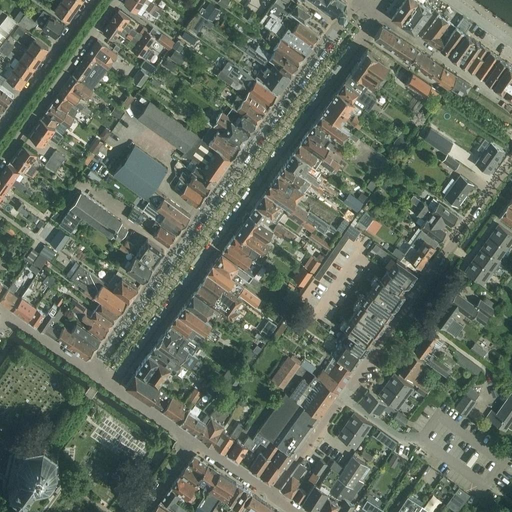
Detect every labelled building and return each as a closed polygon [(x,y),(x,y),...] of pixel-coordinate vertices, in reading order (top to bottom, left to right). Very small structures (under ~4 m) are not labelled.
[(68,20),(75,10),(61,0),(54,10),(68,20)] [(75,10),(82,0),(61,0),(75,10)] [(141,0),(125,0),(124,2),(132,8),(136,11),(140,5),(152,13),(155,10),(141,0)] [(141,0),(155,10),(157,5),(149,0),(141,0)] [(305,22),(311,13),(296,2),(293,0),(289,0),(288,3),(284,8),(289,12),(288,13),(289,13),(290,12),(305,22)] [(319,0),(320,0),(331,9),(333,6),(337,0),(319,0)] [(339,17),(347,8),(344,6),(346,3),(345,0),(337,0),(333,6),(332,15),(333,13),(339,17)] [(414,32),(430,9),(417,0),(397,0),(388,13),(389,15),(392,16),(391,17),(414,32)] [(282,22),(312,43),(318,34),(294,17),(291,20),(287,17),(289,13),(288,13),(289,12),(284,8),(276,2),(275,1),(274,1),(268,9),(279,16),(276,20),(280,23),(282,22)] [(202,6),(199,11),(202,13),(213,20),(220,9),(210,2),(205,9),(202,6)] [(280,23),(276,20),(279,16),(268,9),(266,12),(259,21),(264,25),(279,35),(305,53),(312,43),(282,22),(280,23)] [(20,11),(14,19),(18,22),(32,32),(37,24),(38,24),(36,23),(34,22),(24,14),(20,11)] [(45,11),(36,23),(38,24),(37,24),(42,27),(47,32),(55,37),(64,25),(50,15),(45,11)] [(143,36),(147,31),(148,29),(143,26),(139,33),(131,28),(131,29),(125,25),(129,19),(118,11),(114,15),(111,19),(112,19),(111,20),(140,41),(143,36)] [(200,14),(189,28),(196,33),(203,23),(207,18),(200,14)] [(440,49),(456,26),(439,14),(422,37),(440,49)] [(7,15),(3,20),(13,27),(16,23),(7,15)] [(465,33),(472,23),(462,17),(456,26),(440,49),(449,56),(465,33)] [(3,20),(0,24),(9,32),(13,27),(3,20)] [(140,41),(111,20),(103,32),(114,40),(118,34),(125,38),(126,37),(130,40),(129,41),(136,46),(140,41)] [(0,24),(0,32),(5,37),(9,32),(0,24)] [(387,46),(395,34),(382,25),(374,37),(387,46)] [(21,36),(25,31),(19,27),(16,32),(21,36)] [(155,37),(157,39),(156,40),(168,49),(173,43),(152,28),(149,33),(155,37)] [(305,53),(279,35),(271,30),(266,37),(271,40),(269,43),(276,48),(298,63),(305,53)] [(147,31),(143,36),(140,41),(136,46),(132,51),(145,60),(152,50),(148,47),(155,37),(149,33),(147,31)] [(184,31),(181,36),(192,44),(196,39),(184,31)] [(482,44),(465,33),(449,56),(467,67),(482,44)] [(398,53),(406,41),(395,34),(387,46),(398,53)] [(42,58),(49,48),(35,38),(28,48),(42,58)] [(107,70),(108,68),(113,61),(113,60),(118,53),(105,45),(97,39),(86,56),(95,62),(107,70)] [(11,51),(14,46),(6,40),(3,45),(11,51)] [(260,70),(257,75),(279,91),(285,81),(287,80),(288,78),(288,77),(291,73),(258,49),(257,51),(254,49),(249,45),(241,40),(237,46),(254,57),(253,57),(268,66),(263,72),(260,70)] [(409,60),(417,48),(406,41),(398,53),(409,60)] [(258,43),(254,49),(257,51),(258,49),(291,73),(298,63),(276,48),(273,53),(258,43)] [(475,73),(490,50),(482,44),(467,67),(475,73)] [(0,51),(7,56),(11,51),(3,45),(0,48),(0,51)] [(34,68),(42,58),(28,48),(21,58),(34,68)] [(416,65),(423,52),(417,48),(409,60),(416,65)] [(380,75),(382,72),(388,64),(367,49),(359,60),(380,75)] [(173,53),(170,57),(180,65),(183,61),(186,57),(175,50),(173,53)] [(484,79),(499,57),(499,56),(490,50),(475,73),(484,79)] [(422,69),(430,57),(423,52),(416,65),(422,69)] [(93,91),(94,90),(93,89),(107,70),(95,62),(86,56),(73,74),(82,80),(81,81),(88,87),(93,91)] [(428,73),(436,61),(430,57),(422,69),(428,73)] [(511,97),(511,65),(499,57),(484,79),(511,97)] [(27,78),(34,68),(21,58),(13,68),(27,78)] [(372,86),(380,75),(359,60),(351,71),(366,81),(372,86)] [(145,70),(149,64),(145,61),(141,67),(145,70)] [(435,78),(443,66),(436,61),(428,73),(435,78)] [(269,104),(276,94),(263,85),(252,78),(239,68),(236,66),(234,64),(228,74),(235,79),(269,104)] [(448,86),(456,75),(443,66),(435,78),(448,86)] [(20,88),(27,78),(13,68),(6,77),(20,88)] [(141,87),(149,76),(139,69),(132,80),(141,87)] [(227,74),(221,70),(217,75),(230,84),(230,85),(243,93),(244,92),(246,93),(243,98),(250,103),(249,105),(262,114),(269,104),(235,79),(228,74),(227,74)] [(344,80),(359,91),(366,81),(351,71),(344,80)] [(424,95),(425,93),(431,85),(413,72),(405,82),(424,95)] [(87,99),(93,91),(88,87),(81,81),(72,75),(65,84),(78,94),(79,93),(87,99)] [(466,91),(468,89),(471,85),(456,75),(448,86),(463,96),(466,91)] [(344,80),(336,91),(361,109),(363,110),(368,103),(371,99),(359,91),(344,80)] [(65,84),(58,94),(77,108),(78,107),(81,109),(88,114),(90,110),(84,106),(77,101),(78,99),(80,97),(81,96),(78,94),(65,84)] [(0,102),(6,107),(13,97),(5,91),(0,86),(0,102)] [(358,122),(361,118),(356,115),(359,114),(361,112),(361,109),(336,91),(329,102),(347,115),(358,122)] [(58,94),(52,101),(67,112),(71,106),(73,107),(76,109),(77,108),(58,94)] [(255,123),(262,114),(249,105),(250,103),(243,98),(238,95),(230,106),(231,106),(255,123)] [(52,101),(41,117),(63,132),(67,127),(74,117),(67,112),(52,101)] [(192,158),(203,166),(201,168),(216,178),(231,157),(216,147),(215,148),(151,101),(139,118),(185,151),(181,155),(184,157),(184,156),(192,158)] [(358,122),(347,115),(329,102),(321,112),(340,125),(344,119),(350,122),(355,126),(358,122)] [(119,119),(123,112),(115,106),(110,113),(119,119)] [(249,132),(255,124),(255,123),(231,106),(226,114),(231,118),(230,119),(249,132)] [(240,144),(249,132),(230,119),(231,118),(226,114),(222,112),(221,111),(216,118),(218,119),(214,125),(240,144)] [(321,112),(314,122),(325,129),(339,140),(341,141),(347,133),(349,135),(348,136),(355,141),(358,138),(346,130),(340,125),(321,112)] [(40,119),(34,127),(49,138),(56,142),(62,134),(55,129),(40,119)] [(213,126),(205,121),(203,125),(211,131),(213,129),(216,131),(209,141),(216,147),(231,157),(240,144),(214,125),(213,126)] [(314,122),(307,132),(326,145),(331,139),(322,133),(325,129),(314,122)] [(43,146),(49,138),(34,127),(28,135),(43,146)] [(453,143),(430,128),(423,138),(446,153),(453,143)] [(307,132),(300,142),(321,157),(327,162),(330,158),(324,153),(328,147),(326,145),(307,132)] [(403,138),(396,147),(401,151),(408,141),(403,138)] [(337,168),(333,165),(331,164),(321,157),(300,142),(292,153),(311,166),(314,168),(319,161),(330,169),(332,171),(333,169),(335,170),(337,168)] [(488,173),(504,151),(490,142),(475,163),(488,173)] [(168,169),(135,143),(113,174),(146,198),(153,188),(168,169)] [(22,144),(16,152),(31,163),(39,168),(43,163),(38,160),(37,155),(22,144)] [(338,144),(333,150),(344,158),(349,151),(338,144)] [(62,162),(65,157),(55,150),(52,155),(62,162)] [(31,163),(16,152),(10,161),(31,176),(33,174),(34,175),(39,168),(31,163)] [(311,166),(292,153),(285,163),(284,164),(317,187),(319,184),(315,181),(316,179),(308,173),(307,175),(305,174),(311,166)] [(454,170),(460,163),(447,154),(442,161),(454,170)] [(58,167),(62,162),(52,155),(48,160),(58,167)] [(55,171),(58,167),(48,160),(45,164),(55,171)] [(29,196),(32,192),(27,189),(28,188),(15,179),(20,172),(8,164),(0,175),(12,183),(11,184),(29,196)] [(216,178),(201,168),(196,164),(191,171),(211,186),(216,178)] [(317,187),(284,164),(279,172),(299,187),(304,181),(321,193),(323,191),(317,187)] [(100,177),(90,170),(87,174),(97,181),(100,177)] [(211,186),(191,171),(188,176),(182,172),(179,177),(181,179),(204,195),(211,186)] [(299,196),(304,190),(299,187),(279,172),(270,184),(296,201),(299,196)] [(0,191),(4,194),(11,184),(12,183),(0,175),(0,191)] [(457,205),(473,184),(460,175),(444,196),(457,205)] [(196,206),(204,195),(181,179),(175,187),(181,191),(179,194),(196,206)] [(264,192),(287,208),(289,210),(286,215),(311,232),(316,226),(324,233),(330,224),(309,209),(311,206),(310,205),(307,209),(296,202),(296,201),(270,184),(264,192)] [(190,215),(153,188),(146,198),(145,200),(146,200),(146,199),(148,201),(182,225),(190,215)] [(77,191),(59,217),(62,219),(59,222),(71,231),(83,215),(116,239),(119,241),(127,230),(119,224),(121,220),(81,191),(80,192),(77,191)] [(259,199),(255,205),(274,219),(277,221),(283,213),(287,208),(264,192),(259,199)] [(361,193),(358,197),(363,201),(366,196),(361,193)] [(373,194),(369,200),(374,204),(378,197),(373,194)] [(354,196),(348,204),(357,211),(363,203),(354,196)] [(428,205),(420,200),(415,196),(411,202),(416,206),(443,226),(446,222),(451,226),(458,216),(449,210),(433,198),(428,205)] [(148,201),(142,209),(159,221),(168,228),(176,234),(179,229),(182,225),(148,201)] [(511,206),(508,204),(499,217),(501,219),(504,221),(507,223),(511,226),(511,206)] [(268,227),(273,220),(274,219),(255,205),(249,213),(268,227)] [(439,241),(445,232),(441,229),(443,226),(416,206),(412,211),(420,217),(416,222),(421,226),(419,228),(422,229),(439,241)] [(133,222),(140,213),(134,209),(128,218),(133,222)] [(349,221),(356,213),(350,209),(344,217),(349,221)] [(366,229),(374,218),(364,211),(356,222),(366,229)] [(249,213),(247,212),(242,219),(244,220),(242,223),(265,239),(271,230),(280,237),(283,233),(292,239),(295,235),(293,234),(273,220),(268,227),(249,213)] [(168,246),(175,236),(154,221),(152,225),(156,227),(155,228),(157,230),(153,235),(168,246)] [(14,236),(18,230),(9,223),(4,229),(14,236)] [(271,250),(274,245),(273,244),(265,239),(242,223),(235,233),(235,234),(260,250),(263,251),(266,247),(271,250)] [(507,248),(511,240),(511,234),(498,224),(490,236),(507,248)] [(351,225),(344,234),(349,238),(354,241),(361,232),(351,225)] [(427,257),(439,241),(422,229),(410,245),(427,257)] [(320,236),(313,231),(310,235),(318,240),(320,236)] [(253,259),(260,250),(235,234),(228,243),(252,258),(253,259)] [(66,242),(57,236),(52,244),(60,250),(66,242)] [(498,260),(507,248),(490,236),(481,248),(498,260)] [(153,266),(164,251),(147,238),(136,254),(153,266)] [(130,249),(131,250),(134,245),(127,241),(124,245),(130,249)] [(124,245),(122,243),(118,247),(127,253),(130,249),(124,245)] [(246,267),(252,258),(228,243),(222,251),(230,257),(246,267)] [(376,243),(372,249),(378,253),(382,248),(376,243)] [(50,261),(56,253),(45,245),(39,253),(50,261)] [(417,272),(427,257),(410,245),(408,249),(400,260),(406,265),(417,272)] [(498,260),(481,248),(473,259),(491,273),(492,271),(493,272),(501,261),(498,260)] [(33,262),(39,253),(32,249),(26,258),(33,262)] [(254,275),(230,258),(222,253),(213,264),(231,276),(235,270),(237,272),(236,273),(250,282),(250,283),(255,286),(260,279),(254,275)] [(320,262),(324,256),(319,253),(316,259),(320,262)] [(143,280),(152,268),(135,255),(126,268),(143,280)] [(314,272),(320,262),(311,256),(304,266),(314,272)] [(483,284),(491,273),(473,259),(465,271),(483,284)] [(347,330),(341,339),(363,355),(370,345),(369,344),(376,334),(377,335),(378,333),(379,332),(388,320),(387,319),(395,308),(396,306),(405,294),(403,293),(406,288),(408,286),(416,274),(396,260),(389,270),(387,269),(386,271),(385,273),(382,277),(381,277),(380,276),(378,278),(343,327),(347,330)] [(105,262),(101,267),(109,272),(113,267),(105,262)] [(228,290),(236,279),(231,276),(213,264),(206,275),(228,290)] [(72,268),(66,275),(85,290),(86,289),(95,296),(118,312),(127,301),(119,295),(103,284),(104,282),(80,265),(76,271),(72,268)] [(129,300),(138,287),(123,277),(124,276),(117,270),(107,284),(129,300)] [(298,282),(303,285),(312,273),(307,270),(298,282)] [(206,275),(193,292),(220,312),(226,316),(233,321),(239,313),(236,310),(243,301),(237,296),(230,292),(231,291),(228,290),(206,275)] [(21,298),(13,309),(20,314),(29,301),(31,298),(28,296),(32,289),(35,284),(32,281),(22,296),(21,298)] [(10,287),(4,283),(0,287),(0,299),(13,309),(21,298),(19,296),(13,293),(18,287),(13,283),(10,287)] [(237,296),(240,292),(234,287),(231,291),(230,292),(237,296)] [(113,320),(118,312),(95,296),(86,289),(85,290),(83,293),(98,303),(95,307),(113,320)] [(220,312),(193,292),(184,305),(204,319),(211,310),(218,315),(220,312)] [(473,317),(483,324),(494,309),(493,308),(495,304),(485,297),(483,301),(479,298),(474,305),(464,298),(456,292),(449,302),(450,303),(436,322),(444,328),(456,336),(463,326),(452,318),(458,309),(472,318),(473,317)] [(27,319),(36,306),(33,304),(29,301),(20,314),(27,319)] [(92,312),(86,307),(78,301),(75,305),(83,311),(107,328),(113,320),(95,307),(92,312)] [(48,324),(52,318),(54,315),(57,311),(59,308),(53,303),(48,311),(47,313),(36,306),(27,319),(43,330),(43,331),(48,324)] [(101,337),(107,328),(83,311),(75,305),(71,310),(81,317),(90,323),(87,327),(101,337)] [(215,341),(218,336),(217,335),(218,334),(209,328),(212,325),(204,319),(184,305),(177,314),(206,334),(207,335),(215,341)] [(298,311),(294,307),(285,319),(290,322),(298,311)] [(57,322),(62,315),(57,311),(54,315),(52,318),(57,322)] [(177,314),(169,324),(184,335),(187,338),(191,340),(192,339),(196,333),(203,338),(206,334),(177,314)] [(270,334),(277,325),(269,319),(262,329),(270,334)] [(95,347),(100,339),(76,322),(71,331),(76,334),(95,347)] [(43,331),(55,338),(60,332),(48,324),(43,331)] [(169,324),(163,334),(187,351),(192,355),(199,346),(187,338),(184,335),(169,324)] [(67,347),(76,334),(71,331),(64,326),(60,332),(55,338),(67,347)] [(440,346),(443,342),(438,338),(439,337),(430,331),(414,352),(423,358),(433,345),(436,347),(439,347),(440,346)] [(257,332),(255,335),(265,343),(267,339),(257,332)] [(86,360),(94,347),(95,347),(76,334),(67,347),(86,360)] [(195,364),(183,356),(187,351),(163,334),(155,344),(179,361),(179,362),(180,363),(181,362),(189,368),(187,371),(189,373),(187,375),(188,376),(189,376),(193,371),(191,369),(195,364)] [(331,352),(331,353),(335,356),(338,358),(353,369),(362,355),(363,355),(341,339),(340,339),(331,352)] [(179,361),(155,344),(148,354),(171,371),(181,377),(184,373),(187,375),(189,373),(187,371),(189,368),(181,362),(180,363),(179,362),(179,361)] [(250,358),(254,353),(250,350),(246,355),(250,358)] [(141,364),(136,371),(160,387),(165,380),(171,371),(148,354),(141,364)] [(416,380),(414,378),(425,363),(413,354),(400,372),(412,381),(427,393),(431,389),(417,379),(416,380)] [(300,363),(291,356),(290,355),(273,379),(283,386),(300,363)] [(430,356),(426,362),(438,370),(442,365),(430,356)] [(338,358),(334,364),(349,374),(353,369),(338,358)] [(323,368),(318,376),(339,390),(350,375),(349,374),(334,364),(334,365),(330,362),(325,369),(323,368)] [(473,365),(469,362),(466,366),(477,373),(480,368),(474,364),(473,365)] [(134,373),(125,386),(154,405),(163,411),(166,405),(173,396),(164,389),(160,387),(136,371),(134,373)] [(236,371),(229,380),(235,384),(242,375),(236,371)] [(405,398),(413,387),(394,373),(386,384),(405,398)] [(339,390),(318,376),(317,377),(314,375),(309,382),(333,399),(339,390)] [(333,399),(309,382),(308,383),(302,379),(291,395),(300,401),(320,417),(333,399)] [(398,408),(405,398),(386,384),(378,394),(398,408)] [(211,394),(215,389),(210,385),(206,391),(211,394)] [(461,398),(455,407),(466,414),(472,406),(476,400),(475,399),(479,393),(470,386),(465,393),(461,398)] [(378,416),(384,408),(387,404),(369,391),(360,403),(378,416)] [(289,396),(285,393),(257,432),(268,439),(281,447),(281,448),(292,456),(320,417),(300,401),(291,395),(289,396)] [(511,393),(497,413),(493,410),(488,416),(505,429),(507,426),(510,428),(511,429),(511,428),(511,393)] [(191,394),(184,404),(190,407),(192,408),(198,399),(191,394)] [(166,405),(163,411),(180,423),(190,407),(184,404),(173,396),(166,405)] [(244,407),(247,402),(242,399),(238,404),(244,407)] [(211,444),(217,435),(233,413),(220,404),(209,415),(212,417),(199,435),(211,444)] [(190,407),(180,423),(190,429),(195,423),(194,423),(197,419),(197,420),(199,418),(198,417),(203,411),(195,405),(193,407),(192,409),(192,408),(190,407)] [(199,435),(212,417),(209,415),(203,411),(198,417),(199,418),(197,420),(197,419),(194,423),(195,423),(190,429),(199,435)] [(363,436),(365,432),(371,424),(354,412),(346,424),(363,436)] [(404,425),(407,420),(408,419),(397,412),(393,417),(404,425)] [(226,453),(244,426),(238,423),(230,435),(223,430),(213,445),(226,453)] [(355,448),(363,436),(346,424),(338,436),(355,448)] [(268,439),(257,432),(253,438),(253,439),(248,435),(242,443),(237,439),(227,454),(238,461),(247,446),(254,451),(259,442),(264,445),(267,442),(268,439)] [(255,460),(249,469),(262,477),(281,448),(281,447),(268,439),(267,442),(264,445),(266,447),(262,453),(260,452),(255,460)] [(55,454),(44,446),(45,444),(41,443),(41,445),(27,448),(26,446),(24,447),(25,449),(17,461),(15,460),(14,463),(17,463),(19,477),(10,490),(8,490),(8,493),(11,492),(22,500),(23,503),(26,503),(25,500),(34,488),(48,486),(49,488),(51,486),(57,491),(67,477),(61,473),(61,471),(59,470),(57,456),(59,455),(57,453),(55,454)] [(272,484),(272,483),(292,456),(281,448),(262,477),(272,484)] [(394,467),(395,465),(400,457),(394,453),(388,463),(394,467)] [(201,475),(208,464),(194,455),(187,464),(201,475)] [(316,511),(333,511),(351,485),(364,465),(352,456),(344,468),(316,511)] [(319,474),(327,463),(320,459),(313,470),(319,474)] [(316,511),(344,468),(334,462),(331,467),(324,478),(319,486),(315,484),(319,477),(313,473),(307,482),(313,486),(308,493),(301,503),(316,511)] [(194,484),(197,480),(201,475),(187,464),(180,474),(194,484)] [(219,472),(208,464),(201,475),(197,480),(206,486),(203,490),(204,495),(205,496),(210,489),(208,488),(219,472)] [(301,503),(308,493),(295,484),(300,476),(306,468),(299,464),(281,490),(292,497),(301,503)] [(349,511),(354,505),(349,502),(358,489),(354,486),(366,467),(364,465),(351,485),(333,511),(349,511)] [(205,498),(199,505),(209,511),(211,511),(213,510),(219,500),(224,503),(226,500),(224,498),(229,491),(235,482),(227,477),(219,472),(208,488),(210,489),(209,491),(205,496),(205,498)] [(192,502),(196,497),(191,494),(196,485),(194,484),(180,474),(170,487),(180,494),(192,502)] [(224,503),(222,506),(225,508),(228,510),(243,487),(235,482),(229,491),(224,498),(226,500),(224,503)] [(180,494),(170,487),(161,500),(176,510),(174,511),(191,511),(175,501),(180,494)] [(251,492),(243,487),(228,510),(227,511),(233,511),(236,508),(238,510),(239,509),(251,492)] [(459,487),(450,499),(459,506),(461,502),(458,499),(464,491),(459,487)] [(255,511),(263,500),(252,493),(252,492),(251,492),(239,509),(238,510),(242,511),(246,511),(250,507),(251,508),(248,511),(255,511)] [(397,511),(418,511),(423,506),(408,497),(397,511)] [(382,511),(384,510),(367,499),(362,507),(368,511),(367,511),(382,511)] [(263,500),(255,511),(270,511),(272,509),(273,508),(263,500)]
